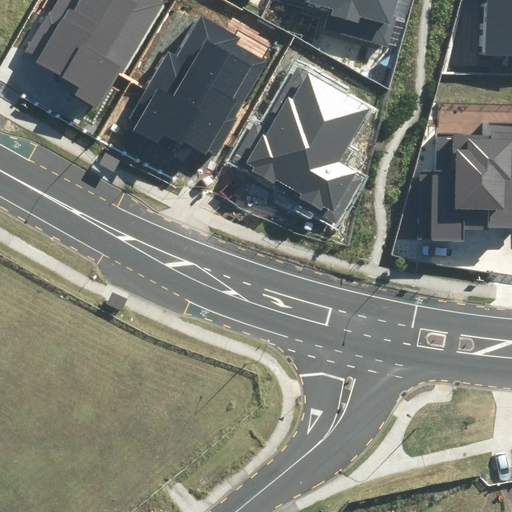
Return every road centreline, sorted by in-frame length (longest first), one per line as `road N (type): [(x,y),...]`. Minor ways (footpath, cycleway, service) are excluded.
road 1 (tertiary): [(390,325),(188,262),(0,164)]
road 2 (residential): [(249,511),(294,478),(342,423),(390,325)]
road 3 (tertiary): [(390,325),(511,341)]
